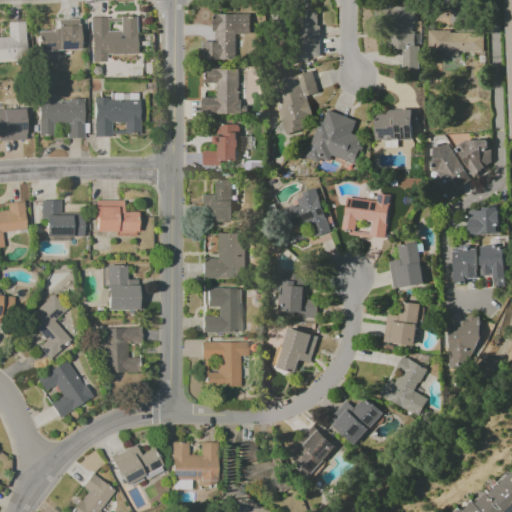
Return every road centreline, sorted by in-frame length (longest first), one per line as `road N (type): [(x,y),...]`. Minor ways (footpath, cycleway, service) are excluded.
road 1 (residential): [(171,0),(168,413),(99,427),(68,448),(18,511)]
road 2 (residential): [(492,0),(498,182),(444,242),(457,305)]
road 3 (residential): [(349,277),(349,324),(330,379),(278,414),(168,413)]
road 4 (residential): [(171,170),(0,173)]
